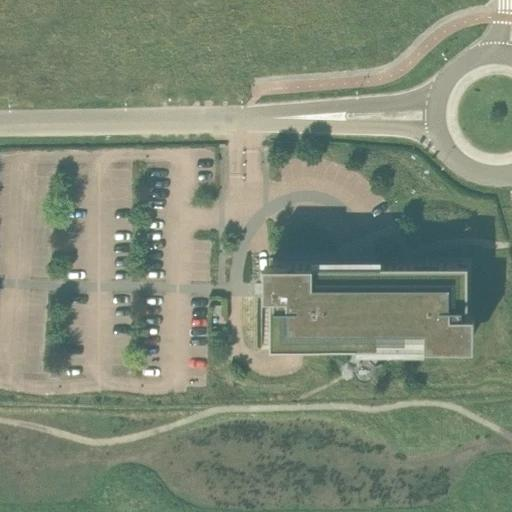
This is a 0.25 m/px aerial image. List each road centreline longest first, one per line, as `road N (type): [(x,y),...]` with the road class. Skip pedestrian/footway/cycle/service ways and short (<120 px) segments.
road 1 (unclassified): [(0,123),(286,117)]
road 2 (unclassified): [(286,117),(439,137)]
road 3 (unclassified): [(438,94),(286,117)]
